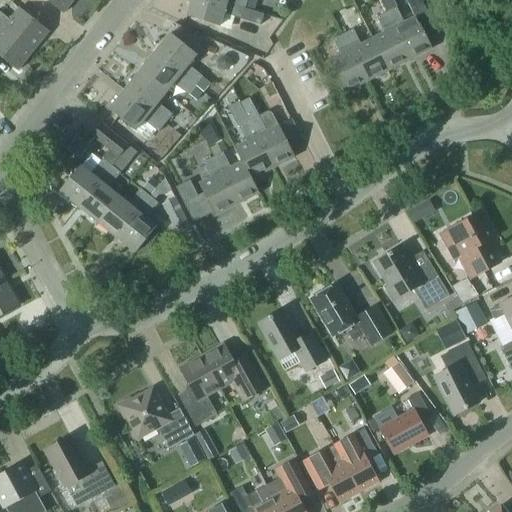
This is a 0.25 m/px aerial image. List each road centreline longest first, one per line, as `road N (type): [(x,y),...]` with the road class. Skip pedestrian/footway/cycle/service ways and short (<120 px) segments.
road 1 (tertiary): [(74,328),(140,320),(296,230),(439,132),(511,125)]
road 2 (residential): [(0,163),(129,0)]
road 3 (residential): [(74,328),(0,185)]
road 4 (residential): [(396,511),(431,494),(511,425)]
